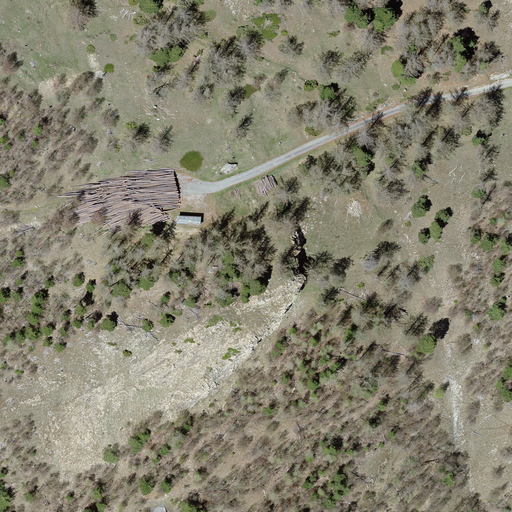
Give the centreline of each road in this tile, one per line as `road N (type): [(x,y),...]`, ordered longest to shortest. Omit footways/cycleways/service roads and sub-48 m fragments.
road 1 (unclassified): [(511,81),(397,109),(225,183),(145,189)]
road 2 (track): [(145,189),(82,188),(0,210)]
